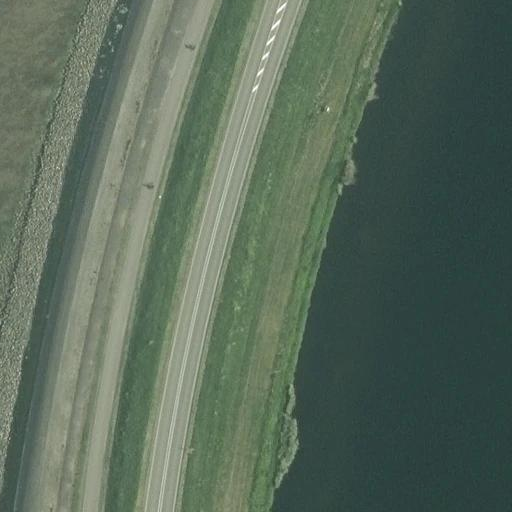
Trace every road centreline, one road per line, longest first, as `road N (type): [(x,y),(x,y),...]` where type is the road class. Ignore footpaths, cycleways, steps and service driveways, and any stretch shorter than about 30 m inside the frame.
road 1 (trunk): [(158,511),(230,166),(289,0)]
road 2 (unclassified): [(87,511),(106,355),(151,156),(200,0)]
